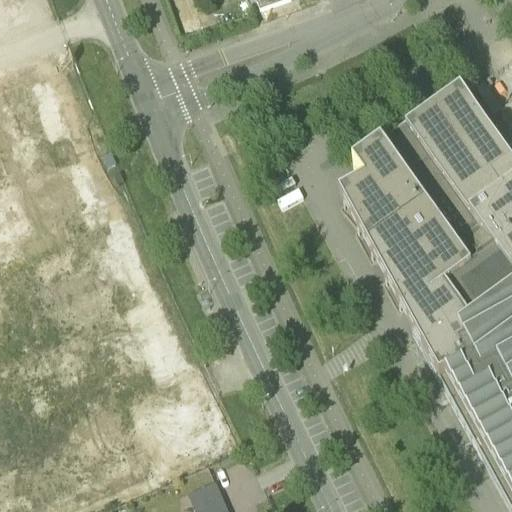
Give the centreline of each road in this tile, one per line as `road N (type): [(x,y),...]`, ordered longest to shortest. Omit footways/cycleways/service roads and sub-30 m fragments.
road 1 (unclassified): [(330,511),(146,103)]
road 2 (residential): [(146,103),(362,18)]
